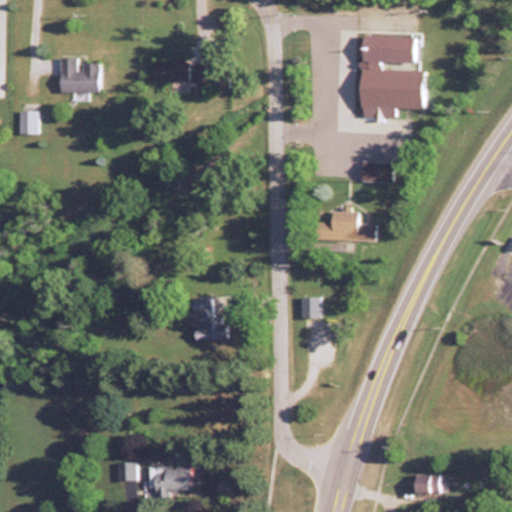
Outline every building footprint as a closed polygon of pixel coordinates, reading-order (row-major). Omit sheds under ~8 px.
[(360,106),(424,107),(425,69),(414,69),(415,35),(361,34),(360,106)] [(60,55),(60,90),(98,90),(98,60),(79,60),(79,55),(60,55)] [(189,58),(153,58),(153,81),(189,81),(189,58)] [(195,60),(195,81),(210,81),(210,85),(229,85),(229,60),(195,60)] [(20,130),(38,130),(38,108),(20,108),(20,130)] [(362,179),(391,179),(391,160),(362,160),(362,179)] [(376,221),(358,221),(358,209),(331,209),(331,220),(314,220),(314,238),(375,239),(376,221)] [(320,317),(320,295),(300,295),(300,317),(320,317)] [(215,315),(214,296),(193,297),(195,339),(225,337),(224,315),(215,315)] [(150,465),(150,492),(191,492),(191,465),(150,465)] [(446,491),(446,472),(413,472),(413,491),(446,491)]
